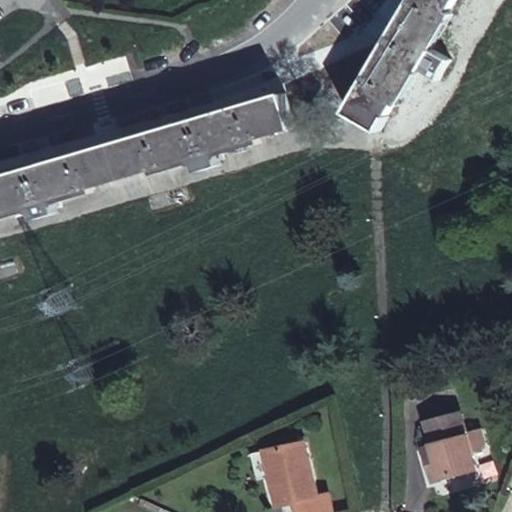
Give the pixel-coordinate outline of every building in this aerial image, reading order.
[(415,0),(349,111),(380,129),(419,65),(431,72),(441,54),(430,47),(457,0),(415,0)] [(0,214),(34,204),(37,217),(59,210),(56,198),(196,155),(200,169),(221,163),(218,149),(295,126),(287,91),(0,176),(0,214)] [(426,424),(431,448),(435,460),(426,462),(432,483),(475,472),(471,455),(481,453),(485,446),(482,431),(466,435),(461,414),(426,424)] [(307,444),(266,453),(272,481),(278,509),(297,505),(298,511),(332,511),(329,497),(318,499),(307,444)] [(435,460),(431,448),(424,451),(426,462),(435,460)] [(272,481),(266,453),(252,457),(258,484),(272,481)]
